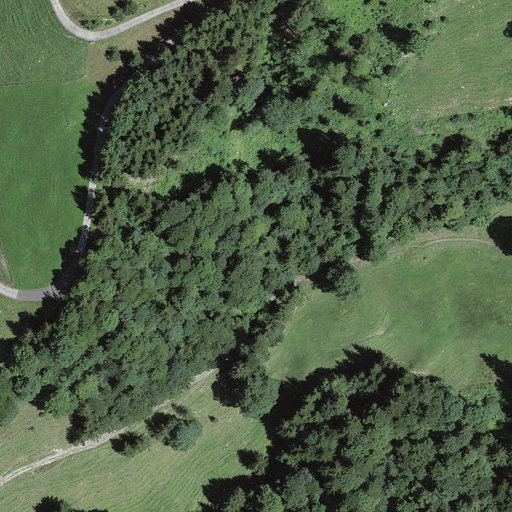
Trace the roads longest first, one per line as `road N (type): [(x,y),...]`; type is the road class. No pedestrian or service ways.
road 1 (track): [(0,482),(133,424),(255,334),(285,299),(380,270)]
road 2 (unclassified): [(248,0),(195,22),(112,102),(85,230),(62,285),(28,295),(0,286)]
